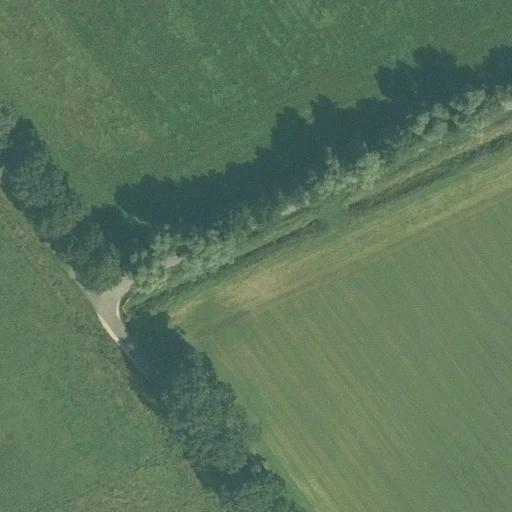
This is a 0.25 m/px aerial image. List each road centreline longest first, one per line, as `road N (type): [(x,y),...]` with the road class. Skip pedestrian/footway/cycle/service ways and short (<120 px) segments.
road 1 (unclassified): [(95,299),(511,104)]
road 2 (unclassified): [(95,299),(252,511)]
road 3 (unclassified): [(0,171),(95,299)]
